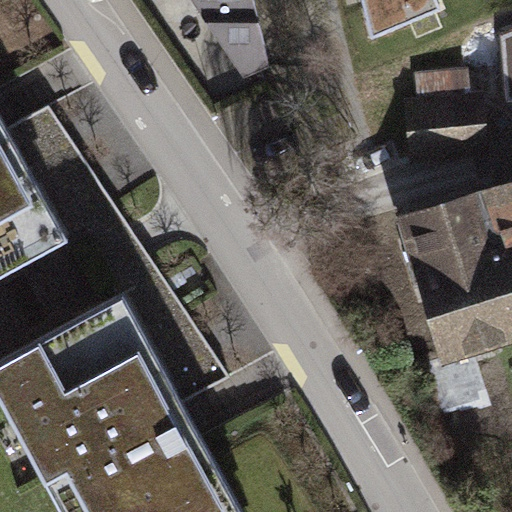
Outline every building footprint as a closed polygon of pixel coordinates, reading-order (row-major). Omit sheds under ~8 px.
[(195,0),(247,76),(272,66),(256,0),(195,0)] [(363,0),(372,39),(440,8),(435,0),(363,0)] [(416,140),(485,141),(486,65),(417,64),(416,140)] [(0,109),(0,269),(66,235),(0,109)] [(511,178),(399,215),(445,358),(511,336),(511,178)] [(242,511),(122,288),(0,353),(0,383),(69,511),(242,511)]
